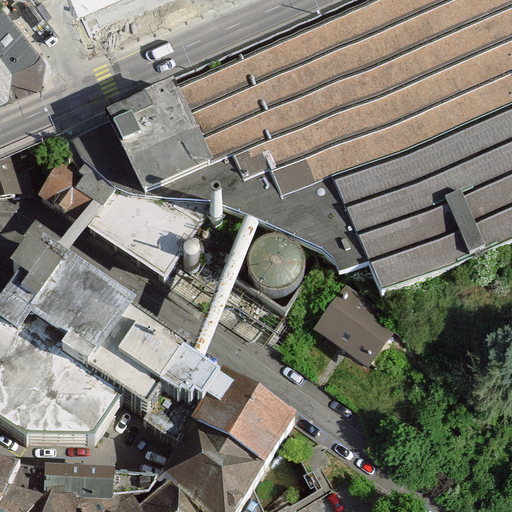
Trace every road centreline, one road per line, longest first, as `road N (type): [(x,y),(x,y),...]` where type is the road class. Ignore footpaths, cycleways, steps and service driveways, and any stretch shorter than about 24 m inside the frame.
road 1 (residential): [(456,511),(39,221),(0,223)]
road 2 (tertiary): [(296,0),(82,95)]
